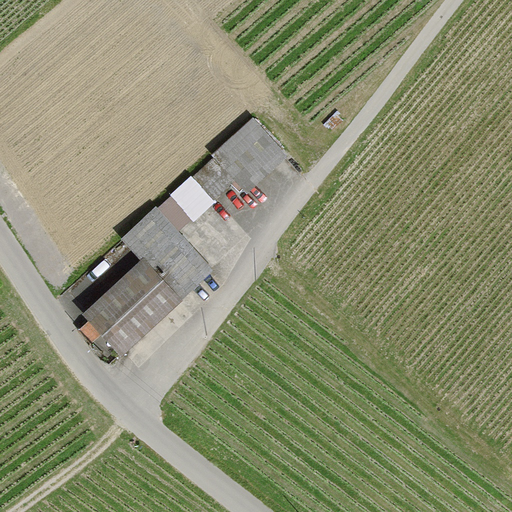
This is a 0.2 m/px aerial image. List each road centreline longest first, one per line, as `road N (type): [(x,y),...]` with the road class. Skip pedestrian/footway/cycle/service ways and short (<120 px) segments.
road 1 (track): [(455,0),(130,414)]
road 2 (tertiary): [(0,236),(97,379),(253,511)]
road 3 (track): [(15,511),(139,420)]
